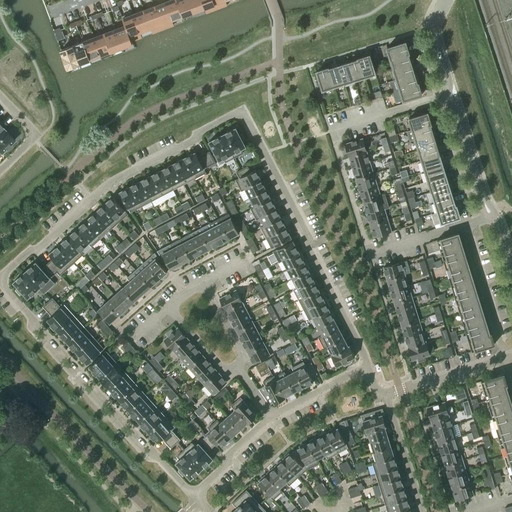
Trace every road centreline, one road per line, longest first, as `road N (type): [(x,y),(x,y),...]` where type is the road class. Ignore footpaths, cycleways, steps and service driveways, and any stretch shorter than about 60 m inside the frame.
road 1 (residential): [(192,495),(32,330),(2,281),(115,181),(227,116),(246,119),(367,366)]
road 2 (residential): [(463,224),(369,253),(329,131),(452,94)]
road 3 (residential): [(237,369),(223,369),(167,307),(203,282),(242,357)]
road 4 (residential): [(148,511),(0,358)]
road 5 (residential): [(505,358),(463,224)]
road 6 (residential): [(491,216),(452,94)]
road 7 (residential): [(387,394),(505,358)]
road 8 (residential): [(387,394),(423,511)]
